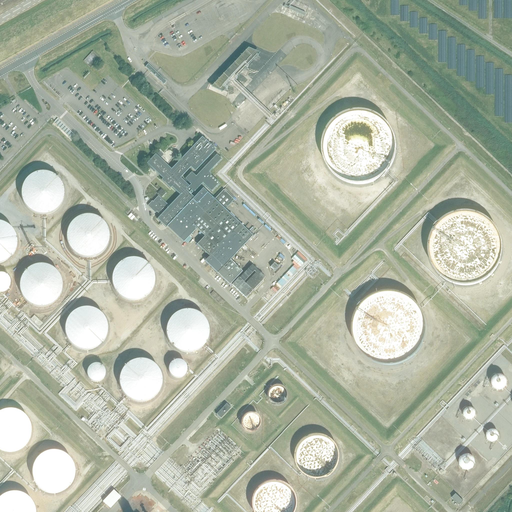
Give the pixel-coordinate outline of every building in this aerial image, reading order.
[(305,12),(290,7),(289,11),(304,16),(305,12)] [(165,80),(151,67),(150,68),(149,67),(147,69),(162,83),(165,80)] [(235,85),(243,92),(245,90),(237,82),(235,85)] [(395,151),(395,148),(395,144),(394,141),(393,137),(392,134),(391,131),(389,128),(387,125),(384,122),(382,120),(379,118),(376,116),(372,114),(369,113),(365,112),(362,112),(358,112),(355,112),(351,112),(348,113),(344,114),(341,116),(338,118),(335,120),(333,122),(330,125),(328,128),(326,131),(325,134),(324,138),(323,141),(322,145),(322,148),(322,152),(323,155),(324,159),(325,162),(327,165),(328,168),(331,171),(333,174),(336,176),(339,178),(342,180),(345,182),(348,183),(352,184),(355,184),(359,184),(362,184),(366,184),(369,183),(373,182),(376,180),(379,178),(382,176),(385,174),(387,171),(389,168),(391,165),(392,162),(394,158),(394,155),(395,151)] [(58,119),(54,123),(65,133),(68,129),(58,119)] [(252,236),(225,210),(234,200),(223,190),(214,200),(203,189),(194,198),(188,192),(192,189),(193,191),(202,182),(210,190),(218,182),(208,173),(221,159),(217,155),(196,176),(192,172),(185,179),(191,184),(189,186),(180,178),(190,167),(195,171),(215,150),(202,137),(171,169),(163,162),(156,155),(147,164),(162,179),(161,180),(170,189),(171,187),(180,195),(169,206),(158,196),(153,202),(152,201),(149,204),(161,215),(157,219),(166,228),(168,226),(184,242),(196,229),(200,232),(198,233),(203,238),(197,244),(210,256),(204,261),(229,285),(232,282),(234,280),(242,272),(230,260),(252,236)] [(65,195),(65,192),(64,190),(64,187),(63,184),(61,182),(60,180),(58,178),(56,176),(53,175),(51,174),(48,173),(45,173),(43,173),(40,173),(37,173),(35,174),(32,176),(30,177),(28,179),(26,181),(25,183),(24,186),(23,188),(22,191),(22,194),(22,196),(23,199),(24,202),(25,204),(26,206),(28,208),(30,210),(32,212),(35,213),(37,214),(40,215),(43,215),(46,215),(48,214),(51,214),(53,212),(56,211),(58,209),(60,207),(61,205),(63,203),(64,200),(64,198),(65,195)] [(161,189),(157,193),(162,198),(166,193),(161,189)] [(501,252),(501,249),(501,245),(500,242),(500,238),(498,235),(497,232),(495,228),(493,226),(490,223),(488,221),(485,218),(482,217),(478,215),(475,214),(471,213),(468,213),(464,212),(461,213),(457,213),(454,214),(450,215),(447,217),(444,219),(441,221),(438,223),(436,226),(434,229),(432,232),(431,235),(429,239),(428,242),(428,246),(428,249),(428,253),(429,256),(429,260),(431,263),(432,266),(434,269),(436,272),(439,275),(441,277),(444,279),(447,281),(451,283),(454,284),(458,285),(461,285),(465,286),(468,285),(472,285),(475,284),(479,283),(482,281),(485,279),(488,277),(491,275),(493,272),(495,269),(497,266),(498,263),(500,259),(500,256),(501,252)] [(21,221),(20,216),(12,215),(10,215),(6,216),(4,215),(2,218),(6,218),(17,225),(20,238),(19,246),(15,253),(24,251),(32,239),(32,232),(32,230),(30,229),(29,226),(21,221)] [(110,237),(110,235),(109,232),(109,229),(107,226),(106,224),(104,222),(102,220),(100,218),(97,216),(95,215),(92,215),(89,215),(86,215),(83,215),(80,216),(78,218),(75,219),(73,221),(71,223),(70,226),(69,228),(68,231),(67,234),(67,237),(68,240),(68,243),(70,245),(71,248),(73,250),(75,252),(77,254),(80,255),(83,256),(85,257),(88,257),(91,257),(94,256),(97,255),(99,254),(102,252),(104,250),(106,248),(107,246),(108,243),(109,240),(110,237)] [(17,243),(17,241),(16,238),(16,235),(15,233),(13,231),(12,228),(10,226),(8,225),(5,223),(3,222),(0,221),(0,262),(0,263),(3,262),(5,261),(8,259),(10,258),(12,256),(13,254),(15,251),(16,249),(16,246),(17,243)] [(154,281),(154,278),(154,275),(153,273),(152,270),(151,267),(149,265),(147,263),(144,262),(142,260),(139,259),(136,259),(133,258),(130,258),(128,259),(125,260),(122,261),(120,263),(118,265),(116,267),(114,270),(113,272),(112,275),(112,278),(112,281),(112,284),(113,286),(114,289),(116,291),(117,294),(119,296),(122,297),(124,299),(127,300),(130,300),(133,301),(136,300),(139,300),(141,299),(144,298),(146,296),(148,294),(150,292),(152,289),(153,287),(154,284),(154,281)] [(62,287),(62,284),(62,281),(61,278),(60,275),(58,273),(56,271),(54,269),(52,267),(49,266),(46,265),(43,264),(40,264),(37,264),(34,265),(31,266),(29,268),(26,270),(24,272),(23,275),(21,277),(21,280),(20,283),(20,286),(20,289),(21,292),(22,295),(24,298),(26,300),(28,302),(31,304),(33,305),(36,306),(39,306),(42,306),(45,306),(48,305),(51,304),(54,302),(56,300),(58,298),(60,296),(61,293),(62,290),(62,287)] [(246,298),(263,280),(263,279),(264,278),(265,277),(252,265),(239,278),(242,280),(241,281),(238,278),(235,281),(234,280),(232,282),(233,283),(232,285),(246,298)] [(288,268),(276,280),(280,284),(292,273),(288,268)] [(10,284),(10,282),(10,280),(9,279),(8,277),(7,276),(6,275),(5,274),(3,274),(1,273),(0,273),(0,290),(1,291),(2,291),(4,290),(6,290),(7,288),(8,287),(9,286),(10,284)] [(425,332),(425,329),(425,325),(425,321),(424,318),(422,314),(421,311),(419,308),(417,305),(414,302),(411,300),(409,298),(405,296),(402,294),(399,293),(395,292),(391,292),(388,292),(384,292),(381,292),(377,293),(374,295),(370,296),(367,298),(364,300),(362,303),(359,305),(357,308),(355,312),(354,315),(352,318),(351,322),(351,325),(351,329),(351,333),(352,336),(353,340),(354,343),(355,347),(357,350),(359,353),(362,355),(365,358),(368,360),(371,362),(374,363),(378,364),(381,365),(385,366),(388,366),(392,366),(396,365),(399,364),(403,363),(406,361),(409,360),(412,357),(415,355),(417,352),(419,349),(421,346),(423,343),(424,339),(425,336),(425,332)] [(263,300),(256,307),(258,309),(265,302),(263,300)] [(107,331),(107,329),(107,326),(106,323),(105,320),(104,318),(103,315),(101,313),(99,311),(96,310),(94,309),(91,308),(88,307),(85,307),(82,307),(80,308),(77,309),(75,310),(72,312),(70,314),(68,316),(67,319),(66,321),(65,324),(65,327),(65,329),(65,332),(66,335),(67,338),(68,340),(70,342),(71,344),(74,346),(77,347),(79,348),(82,349),(85,349),(88,349),(90,349),(93,348),(96,347),(98,345),(100,344),(102,342),(104,339),(105,337),(106,334),(107,331)] [(208,333),(208,330),(208,327),(207,324),(206,322),(204,319),(202,317),(200,315),(198,313),(195,312),(192,311),(189,310),(186,310),(183,310),(181,311),(178,312),(175,314),(173,315),(171,317),(169,320),(168,322),(166,325),(166,328),(166,331),(166,334),(166,337),(167,340),(169,342),(170,345),(172,347),(175,349),(177,350),(180,351),(183,352),(186,352),(189,352),(192,352),(194,351),(197,350),(200,348),(202,346),(204,344),(205,342),(207,339),(207,336),(208,333)] [(161,383),(161,380),(161,377),(160,374),(159,372),(157,369),(155,367),(153,365),(150,363),(148,362),(145,361),(142,360),(139,360),(136,361),(133,361),(130,363),(128,364),(125,366),(123,368),(121,371),(120,373),(119,376),(119,379),(119,382),(119,385),(120,388),(121,391),(123,394),(125,396),(127,398),(129,400),(132,401),(135,402),(138,402),(141,402),(144,402),(147,401),(150,400),(152,399),(155,397),(157,394),(158,392),(160,389),(161,386),(161,383)] [(186,371),(187,369),(187,367),(186,366),(185,364),(184,363),(183,362),(182,361),(180,361),(178,360),(176,360),(175,361),(173,361),(172,363),(171,364),(170,365),(169,367),(169,369),(169,370),(169,372),(170,374),(171,375),(172,376),(174,377),(175,378),(177,378),(179,378),(181,377),(183,376),(184,375),(185,374),(186,372),(186,371)] [(105,375),(105,373),(105,371),(104,370),(104,368),(103,367),(101,366),(100,365),(98,364),(97,364),(95,364),(93,364),(92,365),(90,366),(89,368),(88,369),(88,371),(87,373),(87,374),(88,376),(89,377),(90,379),(91,380),(92,381),(94,381),(96,382),(97,382),(99,381),(101,380),(102,379),(103,378),(104,376),(105,375)] [(505,385),(505,384),(505,382),(505,381),(504,379),(503,379),(502,378),(501,377),(500,376),(498,376),(497,376),(495,376),(494,377),(493,378),(491,379),(491,381),(490,382),(490,384),(490,385),(491,386),(491,388),(492,389),(493,390),(495,391),(496,391),(497,391),(498,391),(500,391),(502,390),(503,389),(504,388),(505,387),(505,385)] [(285,396),(285,395),(285,393),(285,392),(284,390),(283,389),(281,387),(280,387),(278,386),(277,386),(275,386),(273,386),(272,387),(270,388),(269,389),(268,391),(268,393),(267,394),(268,396),(268,398),(269,399),(270,401),(271,402),(273,403),(275,403),(276,403),(277,403),(279,403),(281,402),(282,401),(284,399),(284,398),(285,396)] [(220,418),(231,408),(226,404),(216,414),(220,418)] [(475,415),(475,414),(475,412),(474,411),(473,410),(472,409),(471,408),(470,408),(469,408),(468,408),(467,408),(466,409),(464,410),(464,411),(463,412),(463,414),(463,415),(463,416),(464,417),(464,418),(466,419),(467,419),(469,420),(470,419),(471,419),(473,418),(474,417),(474,416),(475,415)] [(31,432),(31,429),(30,426),(30,423),(28,420),(27,418),(25,415),(23,413),(20,412),(18,410),(15,409),(12,409),(9,409),(6,409),(3,409),(1,411),(0,410),(0,448),(3,450),(6,450),(8,451),(11,451),(14,450),(17,449),(20,448),(22,447),(25,445),(26,442),(28,440),(29,437),(30,434),(31,432)] [(258,424),(258,422),(258,421),(258,419),(257,418),(256,416),(255,415),(253,415),(252,414),(250,414),(248,414),(247,414),(245,415),(243,416),(242,417),(241,419),(241,420),(241,422),(241,424),(241,425),(242,427),(243,428),(244,429),(245,430),(247,431),(249,431),(251,431),(252,431),(254,430),(255,429),(257,427),(257,426),(258,424)] [(497,437),(497,436),(497,435),(497,434),(496,432),(495,431),(494,430),(492,430),(491,430),(489,430),(487,431),(487,432),(486,433),(486,434),(485,436),(486,438),(486,439),(487,440),(488,441),(489,441),(491,442),(493,442),(494,441),(495,440),(496,439),(497,438),(497,437)] [(339,458),(339,455),(338,453),(338,450),(337,448),(336,446),(334,443),(333,442),(331,440),(329,438),(327,437),(324,436),(322,436),(319,435),(317,435),(314,435),(312,436),(309,436),(307,438),(305,439),(303,440),(301,442),(300,444),(298,446),(297,448),(296,451),(296,453),(296,456),(296,458),(296,461),(297,463),(297,466),(299,468),(300,470),(302,472),(303,473),(306,475),(308,476),(310,477),(313,478),(315,478),(318,478),(320,478),(323,478),(325,477),(327,476),(329,474),(331,473),(333,471),(335,469),(336,467),(337,465),(338,462),(339,460),(339,458)] [(75,472),(75,470),(75,467),(74,464),(73,462),(72,459),(70,457),(68,455),(66,454),(64,452),(61,451),(58,450),(56,450),(53,450),(50,450),(48,451),(45,452),(43,453),(41,454),(38,456),(37,458),(35,461),(34,463),(33,466),(33,468),(33,471),(33,474),(33,476),(34,479),(35,481),(37,484),(39,486),(41,487),(43,489),(45,490),(48,491),(50,492),(53,492),(56,492),(58,492),(61,491),(64,490),(66,488),(68,487),(70,485),(72,482),(73,480),(74,478),(75,475),(75,472)] [(473,465),(473,463),(473,462),(473,460),(472,459),(471,458),(469,457),(468,456),(466,456),(465,456),(463,456),(462,457),(461,458),(460,459),(459,460),(459,462),(458,463),(459,465),(459,466),(460,467),(461,468),(462,469),(463,470),(464,470),(466,471),(467,471),(468,470),(470,470),(471,469),(472,468),(473,466),(473,465)] [(295,506),(295,503),(295,500),(295,498),(294,495),(293,492),(291,490),(289,488),(287,486),(285,484),(283,483),(280,482),(277,481),(275,481),(272,481),(269,481),(267,482),(264,483),(262,485),(259,486),(257,488),(256,490),(254,493),(253,495),(252,498),(252,501),(252,503),(252,506),(253,509),(254,511),(293,511),(294,509),(295,506)] [(102,499),(110,506),(121,494),(114,487),(102,499)] [(35,511),(35,508),(34,505),(33,503),(32,500),(30,498),(28,496),(25,494),(23,493),(20,492),(17,491),(14,491),(11,491),(9,492),(6,493),(3,494),(1,495),(0,496),(0,511),(35,511)] [(460,505),(463,501),(456,494),(452,498),(460,505)]
